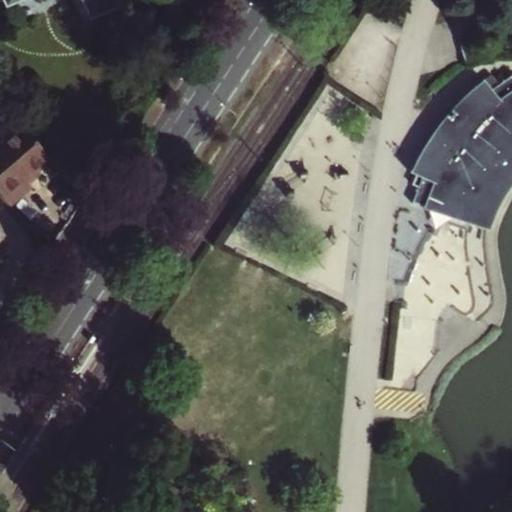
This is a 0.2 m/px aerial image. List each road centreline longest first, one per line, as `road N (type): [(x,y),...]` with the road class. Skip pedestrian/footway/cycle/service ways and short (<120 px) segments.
road 1 (primary): [(2,426),(190,124)]
road 2 (primary): [(190,124),(107,222),(0,383)]
road 3 (primary): [(190,124),(272,0)]
